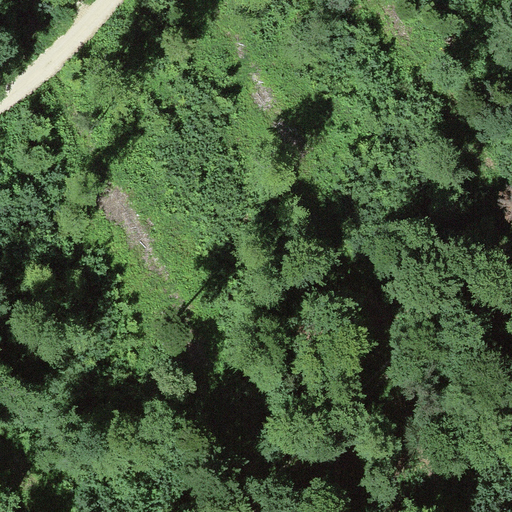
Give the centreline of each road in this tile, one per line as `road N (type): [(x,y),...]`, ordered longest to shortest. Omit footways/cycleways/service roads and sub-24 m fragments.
road 1 (track): [(243,511),(337,411),(511,250)]
road 2 (track): [(0,100),(53,61),(112,0)]
